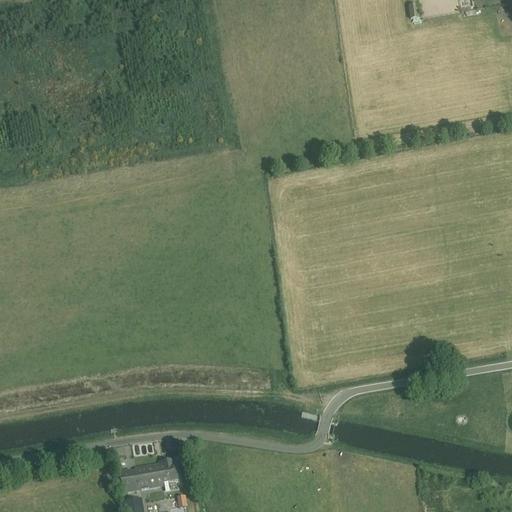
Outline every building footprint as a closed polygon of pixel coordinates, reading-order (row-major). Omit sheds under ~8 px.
[(420,20),(418,5),(408,7),(410,21),(420,20)] [(116,450),(108,451),(110,461),(117,460),(116,450)] [(123,494),(140,491),(164,487),(163,484),(178,481),(174,461),(159,463),(160,465),(119,472),(123,494)] [(179,495),(179,508),(187,508),(187,495),(179,495)] [(144,511),(142,499),(124,502),(125,511),(144,511)]
